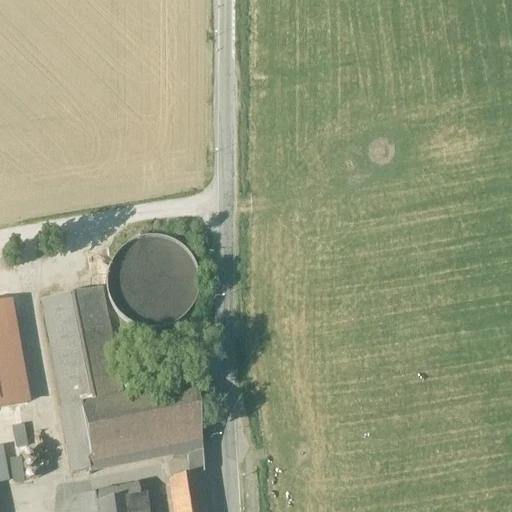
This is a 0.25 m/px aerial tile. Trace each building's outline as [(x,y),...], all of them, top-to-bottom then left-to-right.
[(157,331),(169,327),(180,321),(189,312),(195,300),(197,288),(196,275),(191,263),(183,253),(172,246),(160,242),(147,242),(135,245),(124,251),(115,260),(110,272),(107,284),(109,297),(113,309),(121,319),(132,326),(144,330),(157,331)] [(101,290),(43,302),(65,410),(79,408),(123,399),(101,290)] [(6,300),(0,301),(0,411),(29,407),(6,300)] [(123,399),(79,408),(90,461),(172,445),(185,442),(200,439),(196,384),(123,399)] [(65,410),(60,411),(71,476),(87,473),(85,462),(90,461),(79,408),(65,410)] [(200,439),(185,442),(186,458),(201,457),(200,439)] [(185,442),(172,445),(173,460),(186,458),(185,442)] [(0,449),(0,485),(26,483),(24,458),(9,459),(8,449),(0,449)] [(208,511),(203,476),(168,482),(173,511),(208,511)] [(93,497),(77,500),(70,511),(69,511),(95,511),(94,506),(93,497)] [(141,511),(139,498),(94,506),(95,511),(141,511)]
